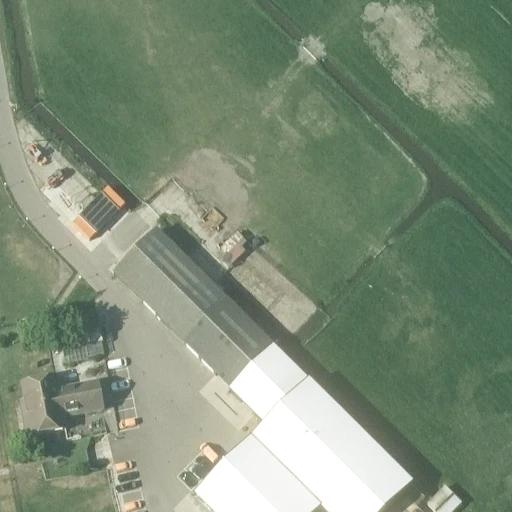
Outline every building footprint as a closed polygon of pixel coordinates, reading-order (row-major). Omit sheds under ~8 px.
[(228,304),(171,248),(157,233),(113,277),(127,292),(184,348),(229,393),(264,428),(319,483),(322,486),(366,441),(273,349),(228,304)] [(80,316),(85,336),(87,336),(99,333),(94,313),(80,316)] [(87,336),(76,338),(81,363),(88,362),(88,359),(104,357),(99,333),(87,336)] [(81,363),(76,338),(70,340),(61,342),(65,366),(81,363)] [(100,385),(58,393),(56,381),(22,388),(25,404),(21,405),(28,439),(65,431),(63,420),(105,411),(100,385)] [(389,511),(413,488),(366,441),(322,486),(319,483),(264,428),(194,499),(207,511),(389,511)]
